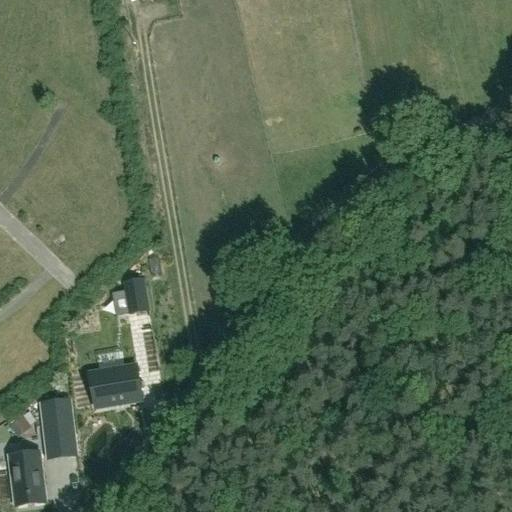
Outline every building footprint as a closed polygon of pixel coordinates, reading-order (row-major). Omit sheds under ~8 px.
[(236,128),(217,0),(172,0),(193,150),(213,148),(211,132),(236,128)] [(241,0),(261,122),(306,115),(293,30),(316,26),(321,60),(331,59),(335,82),(341,81),(336,50),(356,47),(348,0),(241,0)] [(511,0),(480,0),(494,77),(511,73),(511,0)] [(230,163),(244,159),(237,132),(223,136),(230,163)] [(324,163),(311,135),(291,143),(287,132),(269,140),(286,179),(324,163)] [(310,223),(305,190),(295,192),(300,224),(310,223)] [(235,237),(235,227),(217,227),(217,237),(235,237)] [(148,311),(143,279),(124,283),(129,315),(148,311)] [(136,363),(89,370),(95,406),(142,398),(136,363)] [(42,404),(46,441),(74,438),(70,400),(42,404)] [(38,455),(9,458),(15,507),(44,504),(38,455)]
